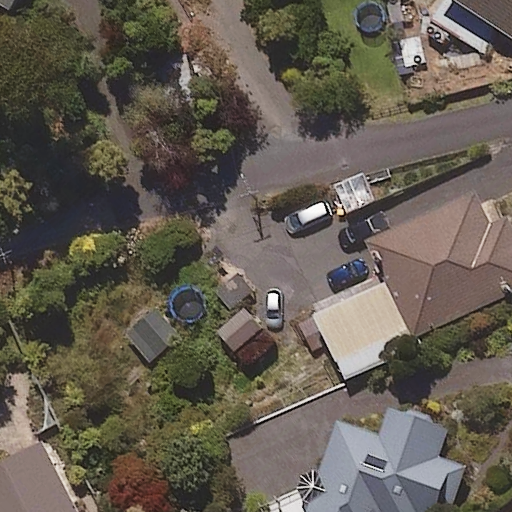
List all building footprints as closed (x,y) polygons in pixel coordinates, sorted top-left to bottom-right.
[(0,0),(0,3),(12,12),(19,0),(0,0)] [(511,0),(436,0),(427,14),(483,52),(501,25),(511,31),(511,0)] [(511,216),(494,224),(482,196),(375,241),(416,335),(511,293),(511,216)] [(416,341),(386,282),(318,317),(348,376),(416,341)] [(182,334),(156,306),(126,334),(152,362),(182,334)] [(273,340),(247,308),(219,331),(245,363),(273,340)] [(267,503),(271,511),(443,511),(462,464),(440,455),(450,428),(393,406),(383,434),(347,419),(324,474),(267,503)] [(83,511),(49,443),(0,467),(0,511),(83,511)]
